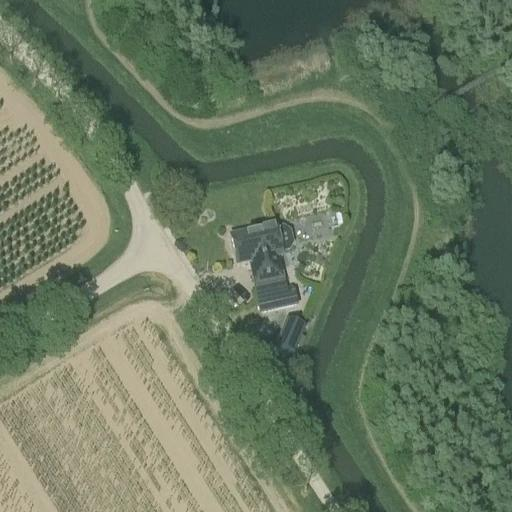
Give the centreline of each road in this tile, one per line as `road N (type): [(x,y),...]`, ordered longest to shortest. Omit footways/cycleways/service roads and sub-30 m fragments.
road 1 (unclassified): [(327,511),(166,249)]
road 2 (unclassified): [(166,249),(83,120),(0,27)]
road 3 (unclassified): [(0,352),(166,249)]
